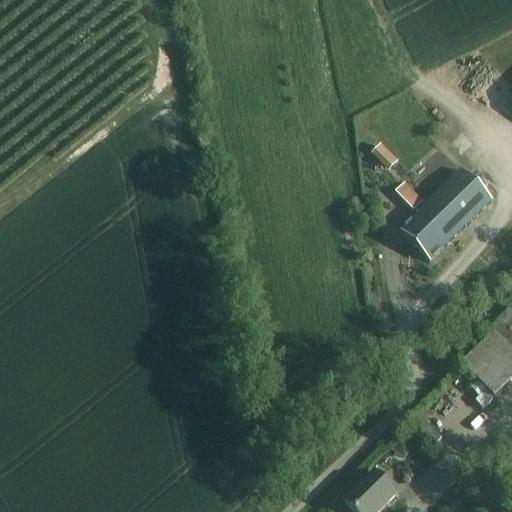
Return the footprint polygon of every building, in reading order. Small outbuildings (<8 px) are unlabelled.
[(379,136),(366,146),(382,165),(394,155),(379,136)] [(429,265),(492,204),(461,173),(416,217),(418,218),(401,235),(429,265)] [(413,213),(422,204),(404,186),(395,195),(413,213)] [(511,381),(511,310),(492,330),(495,334),(461,368),(494,400),(511,381)] [(428,400),(411,415),(434,439),(450,424),(428,400)] [(502,457),(511,465),(511,446),(502,457)] [(350,511),(381,511),(396,497),(373,474),(343,504),(350,511)]
